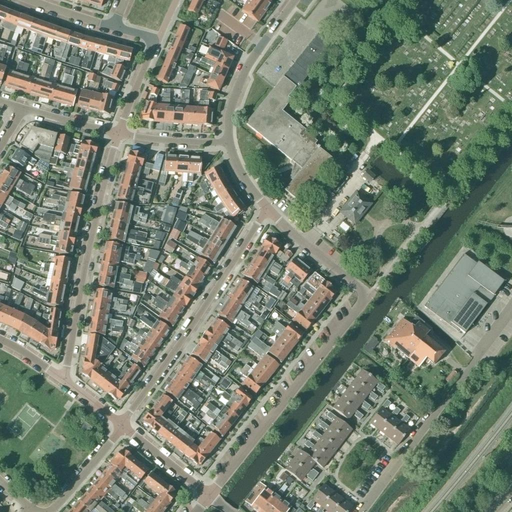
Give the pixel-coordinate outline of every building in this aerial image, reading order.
[(196,15),(203,0),(192,0),(187,11),(196,15)] [(258,23),(266,12),(249,0),(241,11),(258,23)] [(266,12),(272,3),(267,0),(248,0),(249,0),(266,12)] [(0,20),(5,23),(9,12),(0,8),(0,20)] [(11,42),(21,17),(9,12),(5,23),(12,26),(10,32),(7,41),(11,42)] [(29,32),(33,21),(26,19),(21,17),(11,42),(10,45),(14,46),(15,42),(18,35),(21,36),(23,30),(29,32)] [(36,50),(45,25),(33,21),(29,32),(39,35),(38,37),(36,36),(34,41),(32,48),(36,50)] [(53,40),(57,29),(45,25),(36,50),(35,53),(41,55),(42,52),(47,38),(53,40)] [(189,30),(180,26),(172,44),(182,48),(189,30)] [(60,62),(69,33),(67,33),(57,29),(53,40),(60,43),(55,57),(57,58),(56,60),(60,62)] [(78,48),(82,37),(69,33),(60,62),(64,63),(68,52),(69,48),(67,47),(68,45),(78,48)] [(283,78),(245,124),(294,164),(289,179),(292,181),(284,191),(297,202),(332,160),(314,145),(302,135),(304,133),(279,114),(291,100),(289,99),(297,89),(331,47),(317,36),(283,78)] [(85,70),(94,41),(82,37),(78,48),(86,51),(81,69),(85,70)] [(227,41),(220,38),(216,48),(223,51),(227,41)] [(103,56),(107,44),(99,42),(94,41),(85,70),(90,71),(93,60),(94,55),(92,55),(93,53),(103,56)] [(114,65),(119,48),(107,44),(103,56),(108,57),(106,63),(109,63),(109,64),(114,65)] [(174,66),(182,48),(172,44),(164,62),(174,66)] [(114,65),(115,66),(121,68),(123,61),(129,62),(132,51),(119,48),(114,65)] [(216,65),(227,70),(232,59),(221,54),(213,50),(211,54),(219,57),(216,65)] [(34,70),(31,78),(27,93),(36,96),(36,97),(38,97),(49,60),(44,58),(42,63),(43,63),(38,80),(33,78),(34,77),(36,77),(41,62),(37,61),(34,70)] [(227,70),(216,65),(201,58),(199,62),(214,68),(211,75),(223,80),(227,70)] [(49,100),(54,85),(48,83),(54,62),(49,60),(38,97),(40,98),(40,97),(49,100)] [(15,91),(24,64),(18,62),(15,73),(9,71),(4,86),(14,89),(13,90),(15,91)] [(167,84),(174,66),(164,62),(157,80),(167,84)] [(26,74),(29,66),(24,64),(15,91),(17,91),(17,90),(27,93),(31,78),(24,76),(24,73),(26,74)] [(126,70),(121,68),(115,66),(114,69),(113,71),(105,69),(101,75),(104,76),(120,82),(126,70)] [(65,88),(71,70),(65,68),(60,86),(54,85),(49,100),(59,103),(59,104),(60,104),(65,88)] [(65,88),(60,104),(63,105),(63,104),(73,107),(77,91),(70,89),(75,71),(71,70),(65,88)] [(87,110),(96,77),(89,75),(87,82),(89,83),(87,90),(87,93),(80,91),(76,107),(87,110)] [(181,84),(186,87),(187,87),(189,84),(191,78),(185,75),(184,76),(181,84)] [(218,92),(223,80),(211,75),(208,82),(200,79),(198,83),(206,86),(218,92)] [(98,113),(102,96),(96,95),(96,92),(99,78),(96,77),(87,110),(98,113)] [(102,96),(98,113),(108,115),(109,112),(108,112),(109,109),(111,109),(112,108),(111,108),(114,99),(116,93),(119,87),(111,84),(105,82),(104,88),(109,90),(107,97),(102,96)] [(159,91),(158,91),(153,89),(150,95),(156,97),(159,91)] [(163,123),(165,92),(162,91),(158,91),(159,91),(156,97),(161,100),(160,106),(156,106),(153,122),(163,123)] [(182,124),(184,91),(180,91),(180,93),(179,108),(173,107),(172,124),(182,124)] [(192,125),(193,109),(187,109),(189,92),(189,91),(184,91),(182,124),(192,125)] [(172,124),(173,107),(168,107),(169,92),(165,92),(163,123),(172,124)] [(203,103),(206,92),(199,92),(198,109),(193,109),(192,125),(201,126),(203,103)] [(203,103),(201,126),(211,127),(212,118),(213,118),(213,111),(212,111),(212,110),(207,110),(207,103),(208,100),(214,102),(216,95),(206,92),(203,103)] [(156,106),(156,105),(152,103),(151,104),(147,102),(146,104),(145,104),(143,108),(144,109),(142,114),(140,114),(140,121),(153,122),(156,106)] [(48,166),(48,165),(50,158),(57,135),(31,128),(20,147),(40,161),(48,166)] [(50,158),(48,165),(53,166),(56,167),(56,163),(57,158),(59,154),(64,155),(69,139),(67,138),(67,137),(64,136),(63,137),(59,136),(53,157),(53,159),(50,158)] [(70,148),(95,155),(96,152),(97,151),(98,148),(97,147),(98,146),(81,142),(80,147),(75,146),(71,146),(70,148)] [(94,159),(95,155),(70,148),(69,153),(73,154),(77,156),(76,160),(94,164),(95,160),(94,159)] [(35,163),(28,158),(29,158),(17,151),(11,161),(22,168),(26,162),(33,167),(35,163)] [(149,170),(152,171),(153,166),(143,163),(145,156),(129,152),(129,154),(127,154),(127,158),(127,159),(126,163),(149,170)] [(175,173),(176,157),(165,156),(165,162),(164,162),(161,173),(158,183),(159,183),(159,185),(161,185),(162,184),(164,185),(166,177),(167,173),(175,173)] [(188,182),(190,158),(176,157),(175,173),(184,174),(183,177),(182,177),(182,182),(187,183),(188,182)] [(188,182),(187,183),(192,183),(192,178),(191,178),(191,175),(200,175),(201,159),(190,158),(188,182)] [(94,164),(76,160),(74,166),(62,164),(62,167),(65,168),(90,173),(91,171),(92,170),(94,164)] [(47,173),(48,166),(40,161),(36,166),(47,173)] [(334,168),(339,172),(345,166),(340,162),(334,168)] [(148,176),(149,170),(126,163),(124,169),(123,170),(122,175),(138,179),(140,174),(148,176)] [(26,189),(33,192),(35,188),(34,186),(30,184),(29,186),(18,179),(20,175),(7,167),(2,175),(26,189)] [(204,191),(225,179),(219,167),(204,174),(209,182),(206,184),(205,183),(201,186),(203,190),(204,191)] [(90,173),(65,168),(63,172),(67,173),(66,178),(89,183),(90,179),(89,178),(90,173)] [(361,178),(368,184),(375,177),(367,170),(361,178)] [(347,179),(339,172),(327,188),(335,194),(347,179)] [(32,193),(33,192),(26,189),(2,175),(0,178),(0,186),(10,192),(12,188),(18,191),(30,197),(34,199),(36,195),(32,193)] [(136,188),(138,179),(122,175),(120,181),(121,182),(120,187),(143,193),(144,190),(136,188)] [(87,189),(89,183),(66,178),(65,179),(64,184),(56,182),(55,186),(85,193),(86,190),(87,189)] [(202,191),(197,197),(198,199),(204,196),(213,191),(217,198),(231,189),(225,179),(204,191),(203,190),(202,191)] [(8,196),(10,192),(0,186),(0,198),(17,207),(16,208),(23,211),(25,206),(8,196)] [(141,198),(143,193),(120,187),(118,192),(117,193),(115,199),(132,204),(134,196),(141,198)] [(224,208),(237,199),(231,189),(217,198),(224,208)] [(176,190),(174,197),(179,200),(182,192),(176,190)] [(59,201),(82,206),(82,204),(83,204),(85,197),(67,193),(66,199),(51,196),(51,199),(55,200),(55,199),(57,200),(57,202),(58,202),(59,201)] [(354,225),(371,205),(356,193),(340,213),(354,225)] [(177,206),(179,200),(174,197),(171,204),(177,206)] [(14,212),(16,208),(17,207),(0,198),(0,209),(2,205),(7,208),(14,212)] [(55,200),(51,199),(51,200),(47,199),(46,204),(64,208),(63,212),(78,215),(81,216),(82,210),(81,210),(82,206),(59,201),(58,202),(57,202),(57,200),(55,199),(55,200)] [(222,210),(226,215),(225,216),(232,219),(233,219),(233,220),(237,217),(237,216),(239,215),(238,214),(245,209),(237,199),(224,208),(222,210)] [(114,209),(113,212),(146,219),(146,215),(138,213),(139,208),(114,203),(113,208),(114,209)] [(222,210),(219,206),(215,209),(213,213),(217,214),(218,213),(222,210)] [(177,210),(167,207),(165,213),(175,216),(177,210)] [(80,217),(81,216),(78,215),(63,212),(62,219),(55,217),(44,214),(43,218),(77,226),(78,223),(79,223),(80,217)] [(156,223),(156,221),(146,219),(113,212),(112,215),(111,216),(110,220),(128,224),(129,219),(131,219),(133,222),(145,225),(146,221),(156,223)] [(206,222),(230,237),(232,234),(233,235),(237,229),(236,228),(222,219),(219,225),(203,215),(200,220),(206,222)] [(76,230),(77,226),(43,218),(41,225),(59,229),(59,232),(76,236),(77,230),(76,230)] [(126,232),(128,224),(110,220),(109,226),(110,227),(109,229),(146,238),(146,235),(131,231),(128,232),(126,232)] [(173,228),(180,232),(184,223),(177,220),(173,228)] [(228,240),(230,237),(206,222),(200,220),(198,223),(209,230),(209,231),(213,233),(211,237),(226,246),(229,241),(228,240)] [(16,231),(22,233),(23,234),(27,225),(20,222),(16,231)] [(179,233),(180,232),(173,228),(169,237),(176,241),(180,233),(179,233)] [(144,244),(146,238),(109,229),(108,234),(107,234),(106,239),(107,240),(124,244),(125,239),(144,244)] [(22,233),(16,231),(15,231),(12,238),(19,241),(22,233)] [(76,237),(76,236),(59,232),(57,238),(51,237),(39,235),(38,238),(46,240),(50,240),(73,245),(74,243),(75,243),(76,237)] [(226,246),(211,237),(208,242),(203,239),(198,236),(189,232),(187,235),(200,242),(220,254),(221,252),(222,252),(226,246)] [(200,242),(187,235),(187,236),(183,234),(181,237),(198,248),(197,248),(202,251),(200,255),(214,265),(218,259),(217,258),(220,254),(200,242)] [(282,254),(278,252),(281,247),(281,246),(280,245),(281,245),(277,242),(277,243),(272,241),(272,240),(267,236),(263,242),(264,243),(261,247),(275,255),(275,256),(286,263),(292,256),(285,250),(282,254)] [(72,249),(73,245),(50,240),(46,240),(38,238),(37,244),(49,246),(55,247),(54,253),(72,257),(73,250),(72,249)] [(171,255),(177,246),(169,241),(163,250),(171,255)] [(104,254),(134,260),(135,257),(135,256),(127,254),(129,248),(106,243),(104,254)] [(271,262),(275,256),(275,255),(261,247),(261,248),(261,249),(260,248),(257,253),(258,254),(256,257),(280,271),(281,268),(273,263),(274,263),(271,262)] [(150,250),(146,262),(154,264),(154,263),(155,263),(159,253),(150,250)] [(14,266),(18,255),(10,253),(6,263),(14,266)] [(134,261),(134,260),(104,254),(102,264),(117,267),(118,263),(133,266),(134,261)] [(476,264),(463,254),(435,292),(424,308),(449,326),(450,324),(464,335),(486,305),(487,306),(494,297),(493,297),(493,296),(497,299),(505,289),(501,286),(503,282),(477,263),(476,264)] [(43,268),(68,272),(69,267),(70,266),(70,263),(70,262),(70,260),(55,257),(54,266),(50,265),(50,266),(44,265),(43,268)] [(277,276),(280,271),(256,257),(253,261),(252,260),(249,265),(250,266),(263,274),(266,270),(277,276)] [(289,282),(303,265),(301,263),(296,258),(295,259),(295,258),(285,271),(289,275),(285,280),(281,285),(284,288),(285,289),(289,282)] [(191,268),(205,277),(211,268),(198,259),(193,265),(189,262),(187,265),(191,268)] [(143,272),(150,274),(150,273),(154,265),(154,264),(146,262),(143,272)] [(191,268),(187,265),(186,265),(181,262),(178,266),(188,273),(185,278),(199,287),(205,277),(191,268)] [(102,264),(99,275),(127,280),(129,281),(130,277),(116,274),(117,267),(102,264)] [(289,282),(285,289),(288,291),(292,285),(296,280),(301,284),(311,272),(310,271),(311,270),(305,266),(303,265),(289,282)] [(263,275),(263,274),(250,266),(247,270),(246,270),(243,274),(244,275),(244,276),(257,285),(260,279),(263,281),(263,280),(272,286),(275,282),(265,276),(263,275)] [(67,278),(68,272),(43,268),(43,273),(48,274),(48,275),(51,276),(50,282),(66,285),(67,279),(67,278)] [(143,284),(147,274),(137,272),(135,282),(143,284)] [(306,283),(329,302),(331,299),(331,300),(335,295),(335,294),(337,292),(314,274),(306,283)] [(126,286),(127,280),(99,275),(97,287),(113,290),(114,283),(126,286)] [(199,287),(185,278),(181,283),(172,277),(169,281),(193,297),(195,293),(196,293),(198,290),(198,289),(199,287),(198,287),(199,287)] [(193,297),(169,281),(168,282),(166,280),(162,286),(167,289),(168,290),(171,292),(174,294),(172,297),(186,307),(186,306),(188,306),(189,303),(189,302),(193,297)] [(235,289),(258,303),(260,300),(250,294),(254,289),(241,280),(240,281),(239,281),(237,284),(237,285),(235,289)] [(66,285),(50,282),(46,281),(45,289),(40,288),(39,291),(63,296),(64,290),(65,290),(66,285)] [(140,295),(142,284),(133,282),(132,293),(140,295)] [(326,306),(329,302),(306,283),(305,284),(306,284),(303,289),(310,294),(311,292),(314,294),(308,301),(323,312),(327,307),(326,306)] [(276,298),(280,292),(272,287),(268,294),(276,298)] [(63,296),(39,291),(32,288),(30,292),(47,300),(46,305),(61,308),(61,306),(62,305),(63,302),(62,301),(63,296)] [(257,304),(258,303),(235,289),(232,293),(231,294),(229,296),(230,297),(243,306),(245,302),(260,311),(262,307),(257,304)] [(95,301),(122,306),(122,301),(111,299),(112,293),(95,290),(94,297),(96,298),(95,301)] [(281,291),(277,298),(282,302),(286,295),(286,294),(281,291)] [(12,311),(11,311),(5,308),(10,294),(6,293),(1,306),(2,306),(0,310),(0,322),(1,323),(2,325),(5,326),(6,326),(7,326),(12,311)] [(24,316),(22,316),(16,313),(23,296),(19,294),(11,311),(12,311),(7,326),(7,327),(8,327),(9,325),(12,327),(11,328),(18,331),(18,332),(19,330),(24,316)] [(141,300),(147,303),(150,298),(145,294),(141,300)] [(157,296),(155,300),(179,316),(185,307),(186,307),(172,297),(168,304),(157,296)] [(239,311),(243,306),(230,297),(229,299),(227,299),(226,301),(226,303),(224,306),(246,321),(249,317),(239,311)] [(34,323),(33,322),(27,318),(33,301),(29,299),(22,316),(24,316),(19,330),(18,332),(19,333),(20,331),(22,333),(22,334),(29,337),(28,338),(29,338),(30,336),(34,323)] [(95,301),(93,300),(93,302),(95,302),(94,306),(92,305),(91,311),(108,314),(109,310),(114,311),(115,310),(121,311),(121,310),(124,311),(125,307),(122,306),(95,301)] [(155,300),(151,305),(162,312),(159,318),(172,327),(179,316),(155,300)] [(317,319),(323,312),(308,301),(302,309),(300,307),(301,305),(296,301),(294,304),(293,302),(292,303),(314,321),(316,318),(317,319)] [(268,310),(272,306),(266,302),(263,306),(268,310)] [(314,321),(292,303),(292,304),(289,302),(286,305),(295,313),(296,311),(299,313),(292,321),(305,331),(307,330),(311,325),(314,321)] [(246,321),(224,306),(221,311),(220,311),(218,313),(218,315),(218,316),(230,324),(234,319),(243,325),(247,328),(250,324),(246,321)] [(135,312),(140,316),(144,311),(139,307),(135,312)] [(50,328),(57,330),(60,312),(50,310),(49,317),(43,315),(43,318),(49,323),(51,323),(50,328)] [(107,320),(108,314),(91,311),(90,319),(92,319),(91,322),(122,327),(122,322),(107,320)] [(264,321),(268,315),(262,312),(259,317),(264,321)] [(40,343),(44,330),(44,329),(38,325),(41,315),(35,313),(33,322),(34,323),(30,336),(29,338),(29,339),(30,337),(33,338),(32,340),(39,343),(40,343)] [(151,329),(164,339),(170,331),(157,321),(154,326),(142,317),(142,318),(139,316),(137,320),(139,321),(151,330),(151,329)] [(418,323),(413,329),(402,319),(384,341),(394,350),(396,349),(418,368),(424,361),(428,364),(430,362),(434,365),(444,353),(425,338),(429,332),(418,323)] [(235,346),(239,349),(242,345),(235,341),(236,340),(226,334),(230,329),(216,320),(215,321),(214,320),(211,325),(212,325),(210,328),(235,346)] [(91,322),(89,322),(89,324),(91,324),(90,327),(89,327),(87,334),(104,337),(105,331),(121,334),(122,328),(122,327),(91,322)] [(273,326),(296,344),(298,341),(298,342),(302,337),(302,336),(303,335),(290,324),(286,330),(276,322),(273,326)] [(292,348),(296,344),(273,326),(270,331),(279,338),(275,343),(290,354),(294,349),(292,348)] [(57,332),(57,330),(50,328),(49,331),(44,330),(40,343),(39,343),(38,344),(39,345),(40,344),(50,352),(55,350),(57,333),(57,332)] [(235,346),(210,328),(210,329),(209,328),(207,332),(206,331),(205,332),(205,333),(203,335),(218,346),(221,342),(232,350),(235,346)] [(157,348),(164,339),(151,329),(151,330),(147,336),(140,331),(137,334),(157,348)] [(154,352),(157,348),(137,334),(134,338),(137,341),(133,346),(150,359),(154,352)] [(214,352),(218,346),(203,335),(200,340),(199,340),(199,342),(200,342),(198,345),(228,367),(231,363),(214,352)] [(109,356),(115,349),(108,344),(108,343),(101,338),(88,336),(86,352),(84,353),(84,356),(85,357),(84,359),(82,369),(84,370),(81,374),(89,380),(90,380),(109,356)] [(290,354),(275,343),(269,351),(267,349),(267,348),(255,338),(252,342),(267,354),(267,353),(280,364),(283,360),(284,361),(290,354)] [(265,356),(267,354),(252,342),(247,347),(260,357),(263,358),(258,365),(272,376),(275,372),(275,370),(278,366),(265,356)] [(150,359),(133,346),(132,347),(127,343),(124,347),(134,354),(131,359),(143,368),(150,359)] [(369,355),(374,348),(367,344),(362,350),(369,355)] [(225,371),(228,367),(198,345),(197,346),(198,346),(195,350),(195,349),(192,354),(192,355),(206,365),(209,360),(225,371)] [(113,359),(109,356),(90,380),(93,382),(92,383),(98,388),(99,387),(108,374),(104,370),(105,369),(113,359)] [(209,385),(213,387),(219,380),(214,376),(210,381),(203,376),(198,372),(202,367),(189,358),(189,359),(187,359),(185,361),(186,363),(184,365),(184,366),(209,385)] [(184,366),(184,365),(183,365),(181,367),(182,368),(178,374),(190,384),(193,380),(206,389),(207,389),(209,385),(184,366)] [(267,381),(272,376),(258,365),(252,372),(250,369),(245,366),(243,369),(263,385),(266,382),(267,381)] [(130,371),(124,367),(123,369),(128,373),(124,379),(125,380),(124,381),(130,386),(136,377),(137,378),(141,373),(140,373),(140,371),(133,366),(130,371)] [(255,396),(263,385),(243,369),(239,374),(246,379),(242,385),(255,396)] [(355,380),(370,392),(376,385),(377,386),(376,388),(382,392),(385,388),(362,371),(355,380)] [(450,384),(457,375),(452,371),(445,380),(450,384)] [(108,394),(119,380),(117,378),(120,376),(117,374),(115,376),(113,378),(108,374),(99,387),(98,388),(104,393),(105,392),(108,394)] [(186,389),(190,384),(178,374),(172,382),(172,383),(200,404),(202,401),(191,393),(186,389)] [(227,391),(231,385),(224,379),(220,386),(227,391)] [(130,386),(124,381),(123,383),(119,380),(108,394),(107,395),(116,401),(118,399),(120,400),(129,387),(130,386)] [(377,398),(370,392),(355,380),(347,390),(363,402),(369,394),(370,395),(369,397),(374,402),(377,398)] [(172,383),(172,382),(171,381),(169,384),(170,384),(165,392),(177,401),(181,396),(186,400),(187,401),(188,402),(192,406),(189,410),(193,413),(200,404),(172,383)] [(229,396),(245,408),(247,405),(248,405),(252,401),(251,400),(252,399),(239,389),(234,396),(231,393),(229,396)] [(370,407),(363,402),(347,390),(340,399),(356,411),(361,404),(363,405),(361,407),(367,411),(370,407)] [(245,408),(229,396),(224,393),(221,397),(228,403),(224,408),(238,418),(242,413),(241,413),(245,408)] [(151,411),(160,418),(172,403),(163,396),(162,397),(161,397),(157,402),(158,402),(155,406),(154,406),(151,411)] [(363,417),(356,411),(340,399),(332,409),(348,421),(354,413),(355,414),(354,416),(360,421),(363,417)] [(378,431),(390,415),(384,410),(386,408),(387,409),(390,404),(386,401),(369,424),(378,431)] [(238,418),(224,408),(223,407),(219,412),(209,404),(206,408),(230,427),(232,424),(233,424),(238,418)] [(230,427),(206,408),(205,408),(204,407),(201,411),(206,414),(205,415),(213,421),(209,427),(221,438),(222,436),(223,437),(227,432),(226,431),(230,427)] [(388,438),(400,423),(393,417),(395,415),(396,416),(400,411),(396,408),(390,415),(378,431),(388,438)] [(159,419),(160,418),(151,411),(151,412),(150,411),(143,420),(142,422),(144,424),(144,423),(152,429),(151,430),(157,434),(165,424),(159,419)] [(166,441),(176,429),(176,428),(183,419),(187,415),(183,412),(180,415),(179,415),(171,425),(167,421),(165,424),(157,434),(163,439),(163,438),(166,441)] [(329,428),(345,440),(352,431),(329,413),(326,417),(331,421),(332,420),(334,421),(329,428)] [(405,415),(400,423),(388,438),(398,446),(410,430),(403,425),(405,422),(406,423),(409,419),(405,415)] [(190,446),(193,442),(196,437),(198,434),(194,431),(196,429),(200,423),(197,420),(193,426),(192,425),(175,448),(178,450),(183,455),(190,446)] [(345,440),(329,428),(322,422),(319,427),(323,430),(324,429),(327,431),(322,437),(337,449),(345,440)] [(86,436),(92,429),(84,423),(78,430),(86,436)] [(175,448),(192,425),(188,423),(180,432),(176,429),(166,441),(175,448)] [(337,449),(322,437),(314,432),(311,436),(316,440),(317,439),(319,440),(314,447),(330,459),(337,449)] [(198,449),(207,456),(211,451),(214,447),(218,442),(219,441),(210,434),(204,442),(198,449)] [(196,451),(198,449),(204,442),(198,438),(194,443),(193,442),(190,446),(196,451)] [(330,459),(314,447),(307,441),(304,446),(309,449),(310,448),(312,450),(307,456),(306,457),(315,464),(322,469),(330,459)] [(207,456),(198,449),(196,451),(190,446),(183,455),(189,460),(189,459),(197,465),(197,466),(199,467),(200,465),(207,457),(206,457),(207,456)] [(125,468),(132,459),(132,458),(122,450),(114,460),(110,465),(125,476),(129,471),(125,468)] [(306,457),(307,456),(300,451),(292,461),(315,478),(318,474),(312,470),(311,472),(309,471),(315,464),(306,457)] [(125,476),(136,485),(140,480),(140,481),(147,472),(132,459),(125,468),(129,471),(125,476)] [(312,482),(315,478),(292,461),(285,470),(300,483),(306,475),(308,476),(306,478),(312,482)] [(136,485),(125,476),(110,465),(111,466),(108,468),(104,472),(116,482),(119,478),(124,482),(133,489),(136,485)] [(114,485),(116,482),(104,472),(99,477),(100,478),(98,481),(121,499),(124,495),(125,494),(114,485)] [(283,483),(288,477),(282,473),(278,479),(283,483)] [(141,489),(145,484),(160,496),(167,487),(166,487),(151,474),(146,479),(145,478),(138,487),(141,489)] [(291,487),(294,483),(288,478),(285,482),(291,487)] [(121,499),(98,481),(95,484),(95,483),(91,487),(103,497),(106,493),(111,497),(120,505),(123,501),(121,499)] [(266,505),(274,495),(261,484),(255,491),(256,492),(254,495),(266,505)] [(321,508),(333,492),(324,485),(306,507),(310,511),(314,506),(312,505),(314,503),(321,508)] [(157,502),(165,509),(166,509),(167,508),(168,506),(169,505),(175,496),(177,494),(175,493),(167,486),(166,487),(167,487),(160,496),(161,497),(157,502)] [(99,501),(103,497),(91,487),(86,493),(87,493),(85,495),(106,511),(112,511),(104,505),(99,501)] [(326,511),(332,511),(343,500),(333,492),(321,508),(317,511),(322,511),(324,510),(326,511)] [(252,493),(244,503),(256,511),(260,511),(266,505),(254,495),(252,493)] [(106,511),(85,495),(82,499),(81,498),(78,502),(90,511),(93,509),(96,511),(106,511)] [(275,511),(282,502),(274,495),(266,505),(275,511)] [(165,509),(157,502),(156,503),(150,498),(147,503),(150,505),(149,507),(140,500),(137,504),(147,511),(163,511),(165,509)] [(147,511),(137,504),(137,505),(131,500),(128,503),(131,505),(131,506),(137,511),(147,511)] [(343,500),(332,511),(348,511),(352,507),(343,500)] [(74,508),(72,511),(73,511),(90,511),(78,502),(73,508),(74,508)] [(275,511),(294,511),(295,511),(282,502),(275,511)]
